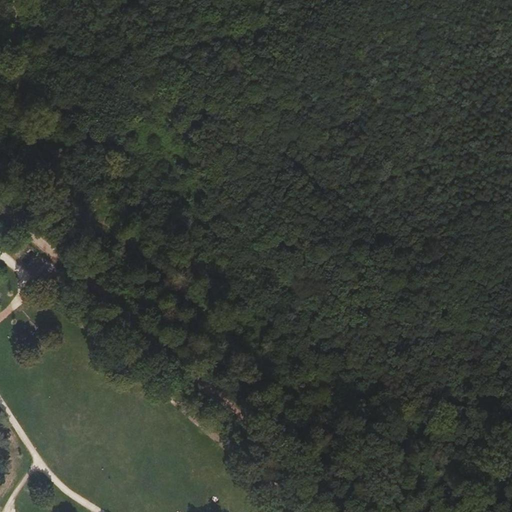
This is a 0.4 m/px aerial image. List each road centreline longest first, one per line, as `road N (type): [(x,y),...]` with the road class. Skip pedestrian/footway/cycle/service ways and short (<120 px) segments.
road 1 (track): [(17,0),(23,105),(35,148),(77,209),(431,511)]
road 2 (track): [(0,209),(358,511)]
